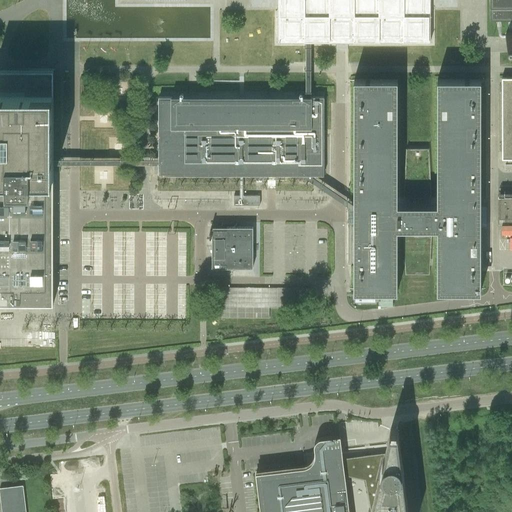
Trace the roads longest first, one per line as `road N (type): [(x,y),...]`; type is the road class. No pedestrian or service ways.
road 1 (secondary): [(0,426),(511,364)]
road 2 (secondary): [(511,338),(0,400)]
road 3 (unclassified): [(120,431),(333,405),(377,414),(511,398)]
road 4 (unclassified): [(339,214),(200,215),(200,280),(339,281)]
road 5 (unclassified): [(493,300),(493,70)]
road 6 (unclassified): [(339,281),(341,305),(356,317),(493,300)]
road 7 (unclassified): [(340,70),(339,214)]
road 8 (unclassified): [(0,446),(120,431)]
